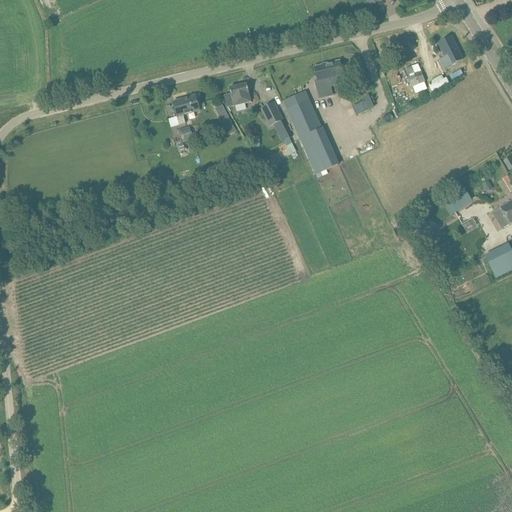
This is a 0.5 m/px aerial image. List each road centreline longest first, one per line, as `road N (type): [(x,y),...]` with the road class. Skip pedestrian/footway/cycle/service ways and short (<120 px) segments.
road 1 (unclassified): [(0,137),(38,112),(441,10)]
road 2 (unclassified): [(18,511),(0,306)]
